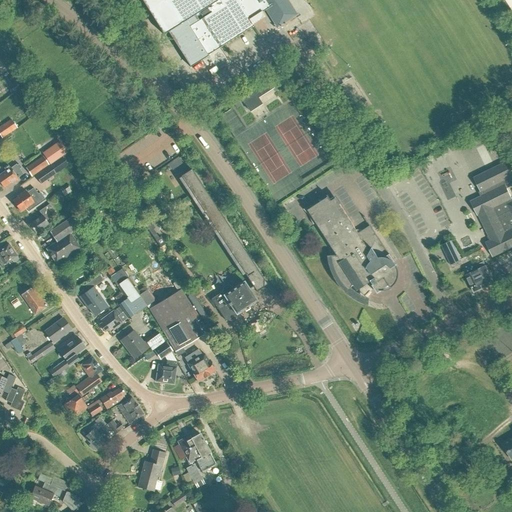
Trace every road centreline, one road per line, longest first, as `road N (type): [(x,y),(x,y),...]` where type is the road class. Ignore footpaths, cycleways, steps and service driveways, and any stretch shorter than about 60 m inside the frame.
road 1 (primary): [(49,0),(177,104),(352,369)]
road 2 (residential): [(455,327),(405,224),(282,34)]
road 3 (residential): [(160,405),(100,356),(0,209)]
road 4 (residential): [(160,405),(352,369)]
road 5 (primary): [(352,369),(447,511)]
